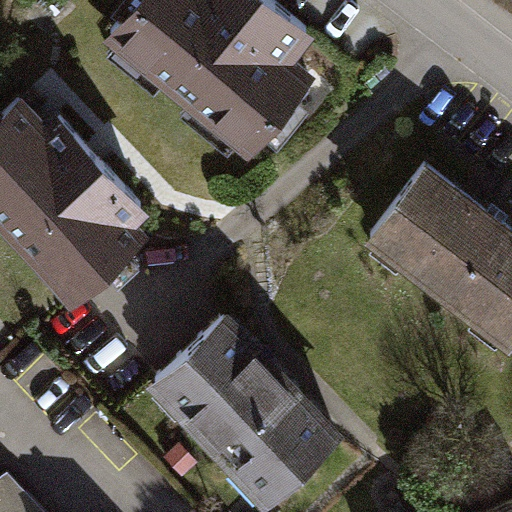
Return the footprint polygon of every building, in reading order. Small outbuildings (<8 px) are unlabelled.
[(121,0),(99,30),(239,136),(299,58),(221,0),(121,0)] [(0,99),(0,209),(68,283),(132,223),(10,91),(0,99)] [(358,230),(500,335),(511,319),(511,224),(416,153),(358,230)] [(253,493),(327,427),(276,370),(211,298),(137,365),(253,493)] [(0,511),(48,511),(8,468),(0,475),(0,511)] [(511,511),(511,496),(480,511),(511,511)]
